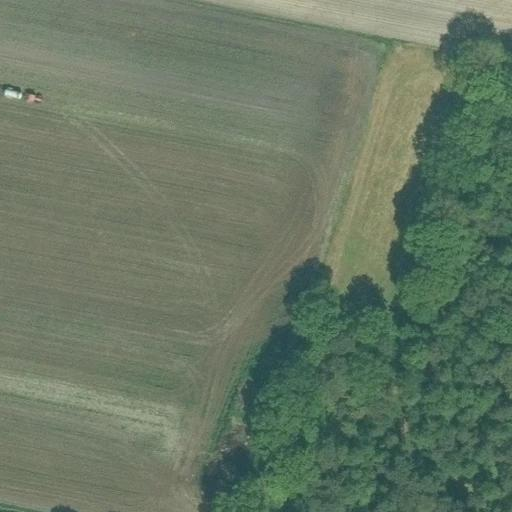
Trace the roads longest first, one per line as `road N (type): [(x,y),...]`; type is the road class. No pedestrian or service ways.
road 1 (track): [(387,464),(511,335)]
road 2 (track): [(266,511),(387,464)]
